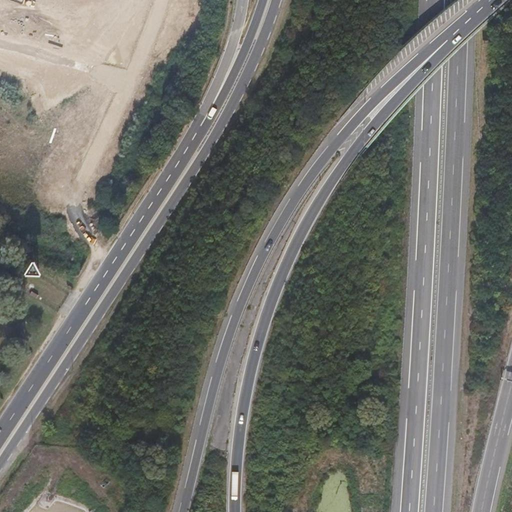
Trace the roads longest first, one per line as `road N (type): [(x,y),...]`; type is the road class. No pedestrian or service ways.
road 1 (primary): [(448,39),(371,102),(293,200),(218,362),(179,511)]
road 2 (primary): [(0,464),(210,146),(276,0)]
road 3 (motorway): [(448,39),(355,150),(291,253),(244,398),(234,511)]
road 4 (motorway): [(435,0),(408,511)]
road 5 (motorway): [(433,511),(460,0)]
road 6 (primary): [(149,211),(0,439)]
road 7 (primary): [(263,0),(227,90),(149,211)]
road 8 (motorway): [(243,0),(215,90),(149,211)]
road 9 (motorway): [(482,511),(511,386)]
